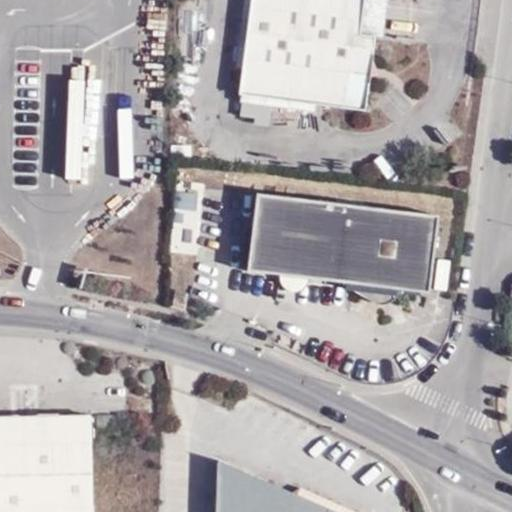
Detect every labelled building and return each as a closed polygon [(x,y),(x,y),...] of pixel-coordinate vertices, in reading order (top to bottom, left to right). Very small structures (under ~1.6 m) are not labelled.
[(272,127),(274,109),(318,114),(319,106),(368,112),(377,37),(383,37),(387,0),(251,0),(239,101),(245,101),(243,116),(253,117),(253,124),(272,127)] [(84,79),(58,79),(60,177),(86,176),(84,79)] [(428,293),(437,215),(257,194),(248,272),(344,283),(360,295),(378,303),(387,302),(397,297),(405,290),(428,293)] [(0,417),(0,511),(94,511),(92,416),(0,417)] [(293,493),(218,460),(216,511),(355,511),(301,488),(293,493)]
